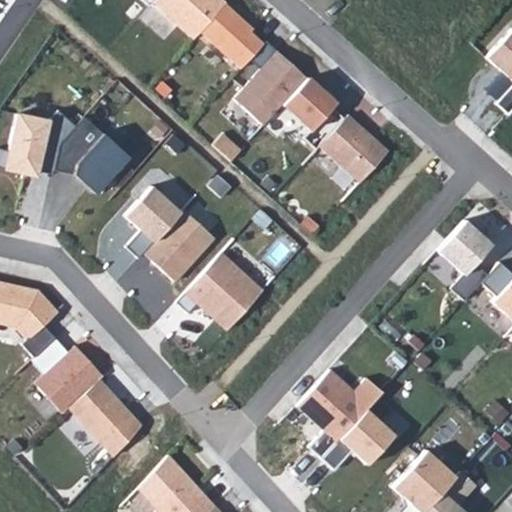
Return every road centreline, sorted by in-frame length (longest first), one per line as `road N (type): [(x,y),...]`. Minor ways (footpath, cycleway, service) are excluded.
road 1 (residential): [(474,168),(223,445)]
road 2 (residential): [(0,245),(59,261),(223,445)]
road 3 (residential): [(279,0),(474,168)]
